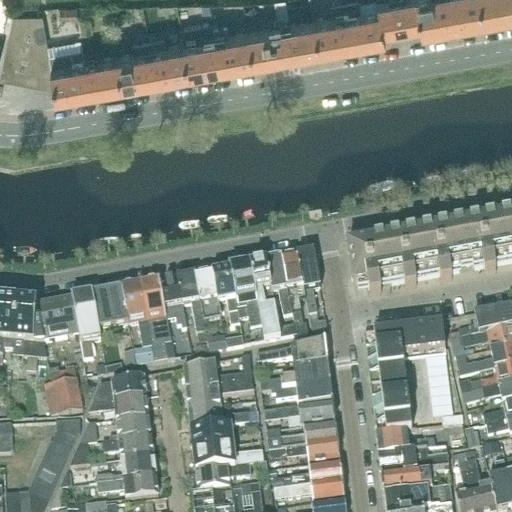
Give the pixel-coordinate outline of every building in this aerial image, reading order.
[(417,0),(377,0),(379,11),(380,10),(384,32),(421,26),(422,26),(417,0)] [(422,32),(484,21),(480,0),(417,0),(422,26),(421,26),(422,32)] [(511,0),(480,0),(484,21),(511,16),(511,0)] [(380,10),(379,11),(360,14),(358,3),(332,7),(334,19),(314,22),(319,51),(385,39),(384,32),(380,10)] [(201,17),(211,15),(209,6),(199,7),(201,17)] [(251,22),(260,16),(254,7),(245,13),(251,22)] [(77,8),(60,9),(61,21),(78,20),(77,8)] [(0,79),(55,91),(51,69),(49,56),(42,17),(13,17),(0,79)] [(81,35),(92,33),(90,19),(79,20),(81,35)] [(253,62),(319,51),(314,22),(248,34),(253,62)] [(187,74),(253,62),(248,34),(182,45),(187,74)] [(71,35),(53,37),(54,46),(72,44),(71,35)] [(166,48),(164,39),(132,45),(134,54),(116,57),(122,86),(187,74),(182,45),(166,48)] [(83,63),(81,50),(49,56),(51,69),(55,91),(56,98),(122,86),(116,57),(83,63)] [(511,218),(496,221),(506,267),(511,265),(511,218)] [(495,269),(506,267),(496,221),(462,228),(462,231),(456,232),(455,229),(415,237),(424,282),(439,279),(440,285),(452,283),(451,277),(460,275),(459,270),(474,267),(475,272),(483,271),(484,277),(496,274),(495,269)] [(415,284),(424,282),(415,237),(382,243),(383,246),(376,247),(376,244),(347,250),(354,290),(367,287),(369,298),(381,296),(379,285),(391,283),(392,288),(404,286),(405,292),(416,289),(415,284)] [(312,294),(320,293),(313,256),(297,259),(303,291),(309,319),(317,318),(312,294)] [(303,328),(301,318),(296,293),(303,291),(297,259),(282,262),(293,318),(293,320),(295,328),(297,339),(308,337),(306,327),(303,328)] [(284,321),(293,318),(282,262),(266,265),(272,297),(279,296),(284,321)] [(279,331),(272,297),(266,265),(250,268),(264,345),(281,342),(279,331)] [(255,347),(264,345),(250,268),(230,271),(240,323),(249,321),(251,333),(253,333),(255,347)] [(241,327),(240,323),(230,271),(212,275),(218,307),(226,305),(231,329),(241,327)] [(223,333),(218,307),(212,275),(195,278),(200,306),(204,325),(212,324),(214,335),(223,333)] [(204,325),(200,306),(195,278),(177,281),(182,310),(191,308),(199,348),(207,346),(207,342),(204,326),(204,325)] [(187,333),(182,310),(177,281),(159,285),(165,313),(164,313),(167,324),(175,322),(177,331),(181,330),(182,334),(187,333)] [(155,367),(168,364),(165,348),(171,347),(167,324),(164,313),(165,313),(159,285),(140,288),(152,351),(153,357),(155,366),(155,367)] [(142,353),(152,351),(140,288),(121,292),(128,329),(138,327),(142,353)] [(99,335),(128,329),(121,292),(92,298),(99,335)] [(101,344),(99,335),(92,298),(72,301),(79,339),(83,365),(93,363),(90,346),(101,344)] [(44,345),(79,339),(72,301),(37,308),(44,345)] [(14,344),(17,306),(0,304),(0,367),(3,368),(4,352),(14,353),(14,344)] [(44,345),(37,308),(17,306),(14,344),(24,345),(23,361),(28,362),(27,376),(37,377),(38,363),(47,363),(44,345)] [(460,342),(472,340),(511,330),(511,318),(510,311),(475,318),(477,330),(458,334),(460,342)] [(312,336),(327,333),(326,325),(310,328),(312,336)] [(281,342),(297,339),(295,328),(279,331),(281,342)] [(409,333),(412,358),(445,355),(442,329),(409,333)] [(511,349),(511,330),(472,340),(460,342),(461,350),(489,344),(491,354),(511,349)] [(412,358),(409,333),(364,338),(367,364),(401,360),(412,358)] [(227,352),(225,343),(224,339),(207,342),(207,346),(209,356),(227,352)] [(225,343),(227,352),(243,349),(242,340),(225,343)] [(294,372),(327,368),(325,346),(257,359),(258,367),(286,363),(288,373),(294,372)] [(459,379),(491,372),(511,367),(511,349),(491,354),(493,363),(467,369),(465,360),(456,362),(459,379)] [(126,373),(136,371),(133,356),(123,358),(126,373)] [(145,368),(155,366),(153,357),(144,358),(145,368)] [(185,394),(253,386),(249,360),(242,362),(244,378),(217,382),(215,367),(183,373),(185,390),(185,394)] [(404,384),(401,360),(367,364),(370,389),(404,384)] [(432,421),(452,419),(446,362),(425,365),(432,421)] [(511,386),(511,367),(491,372),(492,377),(496,376),(498,381),(480,385),(482,393),(511,386)] [(262,396),(271,395),(330,388),(327,368),(294,372),(295,382),(260,387),(262,396)] [(50,375),(52,388),(77,383),(74,370),(50,375)] [(146,402),(146,398),(144,381),(112,388),(100,389),(93,408),(146,402)] [(83,415),(79,394),(77,383),(52,388),(58,419),(83,415)] [(407,408),(404,384),(370,389),(373,413),(407,408)] [(218,399),(254,395),(253,386),(185,394),(188,415),(220,411),(218,399)] [(511,404),(511,386),(482,393),(462,398),(464,406),(501,399),(503,406),(511,404)] [(298,411),(332,407),(330,388),(271,395),(272,399),(276,399),(276,404),(297,401),(298,411)] [(149,421),(147,406),(146,402),(93,408),(89,417),(106,415),(106,411),(114,410),(116,425),(149,421)] [(485,429),(487,429),(490,428),(511,423),(511,404),(503,406),(505,415),(483,420),(485,429)] [(332,407),(298,411),(264,416),(265,425),(300,421),(301,431),(304,431),(335,427),(332,407)] [(377,439),(406,435),(411,434),(407,408),(373,413),(377,439)] [(221,420),(220,411),(188,415),(190,435),(231,430),(245,428),(249,428),(247,417),(221,420)] [(151,441),(150,437),(149,421),(116,425),(118,440),(109,441),(110,446),(151,441)] [(511,442),(511,441),(511,423),(490,428),(487,429),(489,438),(510,433),(511,442)] [(80,438),(80,425),(56,425),(57,437),(80,438)] [(79,449),(88,448),(97,447),(96,427),(89,428),(79,449)] [(249,428),(245,428),(246,435),(249,436),(259,435),(258,427),(249,428)] [(269,455),(286,453),(337,446),(335,427),(304,431),(305,441),(268,446),(269,455)] [(0,439),(12,439),(11,428),(0,428),(0,439)] [(193,455),(225,451),(233,450),(231,430),(190,435),(193,455)] [(425,443),(408,445),(406,435),(377,439),(379,459),(415,454),(426,452),(425,443)] [(72,456),(80,438),(57,437),(52,447),(72,456)] [(0,457),(11,457),(13,456),(13,455),(12,439),(0,439),(0,457)] [(153,460),(151,445),(151,441),(110,446),(100,447),(101,457),(120,455),(121,464),(153,460)] [(72,456),(52,447),(50,446),(45,457),(67,466),(72,456)] [(309,470),(340,466),(337,446),(286,453),(287,462),(307,459),(309,470)] [(88,448),(79,449),(69,470),(90,468),(88,448)] [(226,458),(225,451),(193,455),(195,475),(250,469),(258,468),(264,467),(263,455),(226,458)] [(429,462),(428,452),(426,452),(415,454),(379,459),(381,478),(449,470),(446,460),(429,462)] [(482,490),(475,462),(474,454),(465,456),(467,464),(477,511),(495,511),(490,488),(482,490)] [(477,511),(467,464),(465,456),(455,458),(463,494),(454,497),(457,511),(477,511)] [(63,477),(67,466),(45,457),(41,467),(46,469),(63,477)] [(156,480),(155,477),(153,460),(121,464),(122,479),(114,480),(109,479),(95,480),(96,487),(156,480)] [(511,510),(511,501),(506,476),(503,465),(494,467),(497,479),(489,481),(490,488),(495,511),(507,511),(511,510)] [(274,494),(291,492),(342,486),(340,466),(309,470),(310,481),(273,486),(274,494)] [(63,477),(46,469),(41,467),(36,477),(40,479),(58,487),(63,477)] [(261,488),(270,487),(267,467),(264,467),(258,468),(261,488)] [(198,496),(229,491),(228,482),(251,480),(250,469),(195,475),(198,496)] [(421,484),(450,481),(449,470),(381,478),(384,498),(422,493),(421,484)] [(58,487),(40,479),(36,477),(32,487),(35,489),(54,497),(58,487)] [(158,500),(156,485),(156,480),(96,487),(98,499),(124,496),(125,504),(158,500)] [(342,486),(291,492),(274,494),(275,503),(312,499),(314,509),(345,506),(342,486)] [(54,497),(35,489),(32,487),(27,498),(30,499),(49,507),(54,497)] [(262,511),(259,488),(250,489),(253,511),(262,511)] [(385,511),(431,511),(436,511),(451,510),(453,510),(451,499),(450,489),(422,493),(384,498),(385,511)] [(51,511),(61,511),(68,495),(60,491),(51,511)] [(243,511),(241,493),(231,495),(233,511),(243,511)] [(223,511),(222,496),(212,497),(213,511),(223,511)] [(18,499),(19,511),(46,511),(49,507),(30,499),(27,498),(18,499)] [(204,511),(202,498),(192,499),(193,511),(204,511)] [(7,511),(19,511),(18,499),(6,500),(7,511)]
